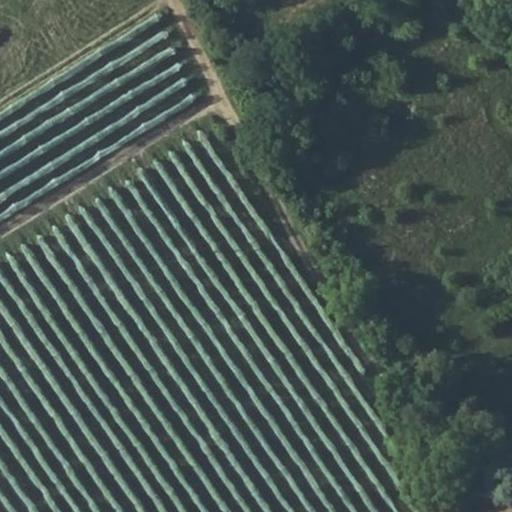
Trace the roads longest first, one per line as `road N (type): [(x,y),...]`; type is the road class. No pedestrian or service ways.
road 1 (track): [(226,90),(257,197),(369,377),(438,511)]
road 2 (track): [(0,232),(226,90),(344,0)]
